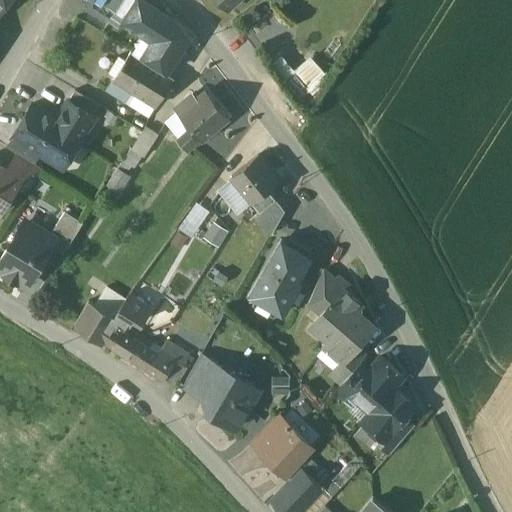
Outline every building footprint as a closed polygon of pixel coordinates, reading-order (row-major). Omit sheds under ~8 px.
[(124,0),(116,14),(126,20),(138,0),(124,0)] [(155,39),(143,59),(166,73),(188,38),(175,30),(179,23),(141,0),(138,0),(126,20),(155,39)] [(219,0),(230,11),(241,0),(219,0)] [(161,70),(149,62),(143,59),(131,51),(125,61),(116,76),(114,80),(131,90),(132,90),(147,100),(157,105),(173,78),(166,73),(161,70)] [(314,70),(302,56),(290,67),(302,81),(314,70)] [(116,76),(125,61),(118,57),(109,72),(116,76)] [(131,90),(114,80),(108,91),(125,101),(132,90),(131,90)] [(99,104),(75,89),(69,99),(93,114),(99,104)] [(206,91),(195,101),(190,95),(175,108),(178,111),(191,126),(201,138),(202,139),(228,117),(206,91)] [(68,99),(57,117),(33,103),(13,135),(13,136),(40,152),(41,152),(45,145),(68,159),(95,115),(93,114),(69,99),(68,99)] [(157,105),(147,100),(139,113),(149,119),(157,105)] [(191,126),(178,111),(165,121),(167,124),(179,137),(191,126)] [(144,126),(130,149),(142,156),(144,157),(158,135),(144,126)] [(191,126),(179,137),(189,149),(201,138),(191,126)] [(40,152),(13,136),(7,146),(18,153),(34,163),(40,152)] [(142,156),(130,149),(117,169),(123,173),(128,165),(134,169),(142,156)] [(34,163),(18,153),(8,170),(9,171),(20,178),(18,183),(17,184),(27,190),(41,167),(34,163)] [(258,156),(233,178),(234,179),(253,202),(254,203),(269,191),(280,181),(258,156)] [(8,170),(0,164),(0,212),(0,213),(17,184),(18,183),(20,178),(9,171),(8,170)] [(129,180),(116,171),(106,185),(120,194),(129,180)] [(253,202),(234,179),(220,190),(239,213),(253,202)] [(269,191),(254,203),(263,213),(258,218),(271,233),(284,209),(269,191)] [(195,235),(207,207),(194,201),(182,229),(195,235)] [(83,222),(65,211),(50,233),(57,237),(52,245),(63,252),(83,222)] [(50,233),(25,218),(0,258),(0,266),(28,284),(52,245),(57,237),(50,233)] [(215,221),(206,234),(220,244),(229,230),(215,221)] [(312,256),(281,239),(249,294),(283,313),(297,289),(296,288),(301,280),(299,279),(312,256)] [(336,280),(323,268),(308,301),(321,313),(344,288),(345,289),(349,285),(340,276),(336,280)] [(125,299),(106,286),(95,304),(114,315),(125,299)] [(345,289),(344,288),(321,313),(312,323),(330,338),(325,344),(342,360),(343,361),(356,346),(375,325),(357,310),(363,304),(345,289)] [(95,304),(88,300),(75,323),(104,341),(105,341),(114,326),(116,327),(118,323),(125,328),(132,317),(140,322),(149,308),(128,295),(125,299),(114,315),(95,304)] [(116,327),(114,326),(105,341),(141,363),(150,348),(135,339),(116,327)] [(198,341),(178,328),(172,338),(192,351),(198,341)] [(152,342),(138,333),(135,339),(149,347),(152,342)] [(190,354),(167,340),(162,347),(160,350),(175,359),(184,365),(190,354)] [(162,347),(152,342),(149,347),(150,348),(141,363),(149,368),(160,350),(162,347)] [(356,346),(343,361),(342,360),(331,372),(342,381),(359,361),(365,354),(356,346)] [(175,359),(160,350),(149,368),(164,378),(175,359)] [(221,364),(202,352),(183,384),(203,395),(221,364)] [(380,355),(368,369),(368,370),(349,392),(350,393),(370,410),(370,411),(394,384),(395,384),(403,375),(380,355)] [(175,359),(164,378),(176,386),(187,367),(184,365),(175,359)] [(342,381),(335,389),(346,398),(350,393),(349,392),(368,370),(368,369),(359,361),(342,381)] [(243,380),(221,367),(223,365),(221,364),(203,395),(215,402),(213,406),(223,411),(220,417),(237,427),(247,410),(245,403),(248,398),(252,397),(256,390),(254,383),(247,379),(243,380)] [(394,384),(370,411),(370,410),(362,419),(383,438),(384,439),(404,416),(416,403),(395,384),(394,384)] [(289,424),(278,414),(269,424),(280,434),(289,424)] [(404,416),(384,439),(383,438),(379,442),(390,451),(413,424),(404,416)] [(280,434),(269,424),(253,441),(263,451),(280,434)] [(280,434),(263,451),(262,452),(285,473),(296,461),(311,445),(289,424),(280,434)] [(340,486),(310,458),(302,466),(323,486),(331,495),(340,486)] [(301,467),(296,461),(286,472),(291,477),(301,467)] [(297,511),(323,486),(302,466),(301,467),(291,477),(271,499),(281,511),(297,511)] [(323,486),(297,511),(315,511),(323,503),(331,495),(323,486)] [(391,511),(372,499),(361,511),(391,511)] [(332,511),(323,503),(315,511),(332,511)]
